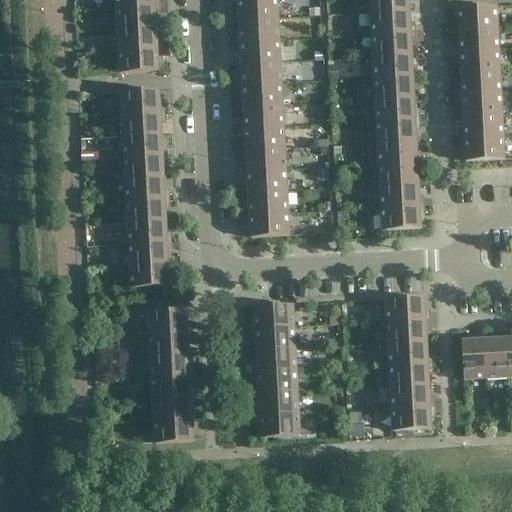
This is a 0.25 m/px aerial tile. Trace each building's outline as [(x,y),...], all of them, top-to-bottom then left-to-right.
[(116,0),(117,9),(160,7),(159,0),(116,0)] [(278,20),(276,0),(251,0),(234,1),(234,8),(239,8),(240,22),(278,20)] [(410,13),(408,0),(370,0),(371,15),(410,13)] [(156,29),(155,15),(160,14),(160,7),(117,9),(118,31),(156,29)] [(498,30),(496,8),(453,10),(454,19),(459,18),(459,32),(498,30)] [(410,28),(410,13),(371,15),(372,37),(416,35),(415,27),(410,28)] [(279,42),(278,20),(240,22),(240,36),(235,37),(236,44),(279,42)] [(157,43),(156,29),(118,31),(119,52),(162,50),(162,43),(157,43)] [(499,52),(498,30),(459,32),(460,46),(455,47),(455,54),(499,52)] [(412,57),(411,42),(416,42),(416,35),(372,37),(374,59),(412,57)] [(280,63),(279,42),(236,44),(236,52),(241,51),(242,65),(280,63)] [(158,73),(158,58),(163,58),(162,50),(119,52),(120,75),(158,73)] [(500,74),(499,52),(455,54),(456,62),(461,61),(462,76),(500,74)] [(413,71),(412,57),(374,59),(375,80),(418,78),(417,70),(413,71)] [(281,85),(280,63),(242,65),(243,80),(238,80),(238,87),(281,85)] [(501,95),(500,74),(462,76),(462,90),(457,90),(458,97),(501,95)] [(414,100),(413,86),(418,85),(418,78),(375,80),(376,102),(414,100)] [(282,107),(281,85),(238,87),(238,95),(243,94),(244,109),(282,107)] [(160,107),(159,92),(121,94),(122,116),(165,114),(165,107),(160,107)] [(502,117),(501,95),(458,97),(458,105),(463,105),(464,119),(502,117)] [(415,114),(414,100),(376,102),(377,123),(420,121),(420,114),(415,114)] [(284,128),(282,107),(244,109),(245,123),(240,123),(240,131),(284,128)] [(162,136),(161,122),(166,122),(165,114),(122,116),(123,138),(162,136)] [(503,138),(502,117),(464,119),(465,133),(460,133),(460,141),(503,138)] [(416,143),(416,129),(421,129),(420,121),(377,123),(378,145),(416,143)] [(285,150),(284,128),(240,131),(241,138),(246,138),(246,152),(285,150)] [(162,150),(162,136),(123,138),(124,160),(168,157),(167,150),(162,150)] [(504,161),(503,138),(460,141),(460,148),(465,148),(466,163),(504,161)] [(417,157),(416,143),(378,145),(379,167),(422,164),(422,157),(417,157)] [(286,172),(285,150),(246,152),(247,166),(242,166),(243,174),(286,172)] [(164,179),(163,165),(168,165),(168,157),(124,160),(126,181),(164,179)] [(419,186),(418,172),(423,172),(422,164),(379,167),(380,188),(419,186)] [(287,193),(286,172),(243,174),(243,181),(248,181),(249,195),(287,193)] [(165,193),(164,179),(126,181),(127,203),(170,200),(170,193),(165,193)] [(419,200),(419,186),(380,188),(381,210),(425,208),(424,200),(419,200)] [(288,215),(287,193),(249,195),(249,209),(244,209),(245,217),(288,215)] [(166,222),(165,208),(170,208),(170,200),(127,203),(128,224),(166,222)] [(421,230),(420,215),(425,215),(425,208),(381,210),(383,232),(421,230)] [(289,237),(288,215),(245,217),(245,224),(250,224),(251,239),(289,237)] [(167,237),(166,222),(128,224),(129,246),(172,244),(172,236),(167,237)] [(168,266),(168,251),(173,251),(172,244),(129,246),(130,268),(168,266)] [(169,280),(168,266),(130,268),(131,290),(174,287),(174,279),(169,280)] [(425,315),(424,300),(386,302),(387,324),(431,322),(430,314),(425,315)] [(294,329),(293,307),(255,308),(255,323),(250,324),(251,331),(294,329)] [(187,327),(187,312),(148,314),(150,336),(193,334),(192,327),(187,327)] [(427,344),(426,329),(431,329),(431,322),(387,324),(388,346),(427,344)] [(295,350),(294,329),(251,331),(251,339),(256,338),(257,352),(295,350)] [(189,356),(188,342),(193,342),(193,334),(150,336),(151,358),(189,356)] [(508,379),(506,341),(492,341),(492,336),(484,337),(487,380),(508,379)] [(487,380),(484,337),(477,337),(477,342),(462,343),(464,381),(487,380)] [(427,358),(427,344),(388,346),(390,367),(433,365),(432,357),(427,358)] [(296,372),(295,350),(257,352),(258,367),(253,367),(253,374),(296,372)] [(190,370),(189,356),(151,358),(152,380),(195,377),(195,370),(190,370)] [(429,387),(428,373),(433,372),(433,365),(390,367),(391,389),(429,387)] [(297,394),(296,372),(253,374),(253,382),(258,381),(259,396),(297,394)] [(191,399),(190,385),(195,385),(195,377),(152,380),(153,401),(191,399)] [(430,401),(429,387),(391,389),(392,410),(435,408),(435,401),(430,401)] [(298,415),(297,394),(259,396),(260,410),(255,410),(255,417),(298,415)] [(192,413),(191,399),(153,401),(154,423),(197,420),(197,413),(192,413)] [(431,431),(430,416),(435,416),(435,408),(392,410),(393,433),(431,431)] [(300,438),(298,415),(255,417),(256,425),(261,425),(261,440),(300,438)] [(193,443),(193,428),(198,428),(197,420),(154,423),(155,445),(193,443)]
